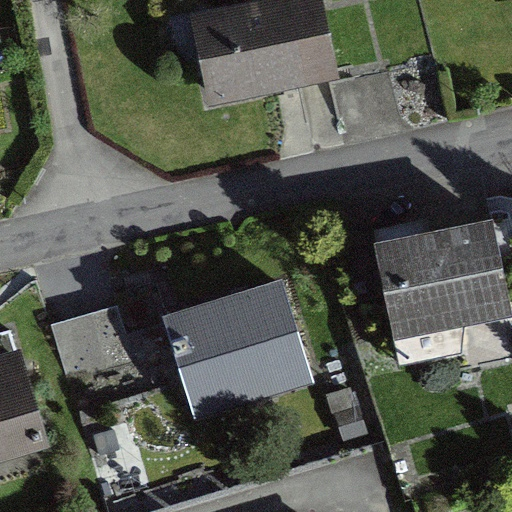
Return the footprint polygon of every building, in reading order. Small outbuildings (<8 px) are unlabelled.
[(327,75),(311,1),(195,25),(211,99),(327,75)] [(504,307),(487,224),(343,253),(356,319),(400,310),(403,328),(504,307)] [(171,354),(170,354),(185,402),(303,365),(279,288),(174,321),(181,342),(169,346),(171,354)] [(113,309),(86,317),(101,373),(130,364),(113,309)] [(0,454),(39,443),(15,361),(0,365),(0,454)]
